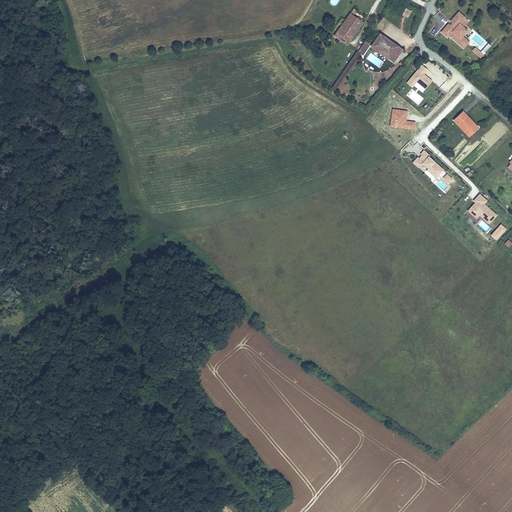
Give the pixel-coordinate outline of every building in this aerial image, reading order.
[(354,8),(350,12),(338,29),(352,40),(364,22),(354,14),(357,10),(354,8)] [(405,8),(401,15),(407,18),(411,10),(405,8)] [(465,18),(459,13),(450,22),(453,25),(451,27),(448,24),(441,32),(447,38),(449,36),(451,38),(452,37),(455,39),(454,40),(463,49),(469,42),(462,37),(467,31),(463,27),(460,24),(465,18)] [(460,24),(463,27),(468,21),(465,18),(460,24)] [(348,45),(352,40),(338,29),(334,35),(348,45)] [(398,45),(380,32),(371,46),(389,58),(398,45)] [(474,40),(479,43),(471,51),(479,58),(490,46),(478,35),(474,40)] [(398,45),(389,58),(393,62),(403,48),(398,45)] [(420,63),(405,82),(412,88),(416,82),(425,89),(432,80),(424,74),(428,69),(420,63)] [(463,111),(453,120),(469,137),(479,128),(463,111)] [(444,170),(424,150),(412,162),(420,168),(422,165),(437,179),(444,170)] [(446,173),(442,178),(448,184),(452,179),(446,173)] [(487,201),(479,194),(467,210),(477,220),(480,217),(490,225),(497,215),(485,204),(487,201)] [(492,235),(496,239),(505,229),(501,225),(492,235)]
